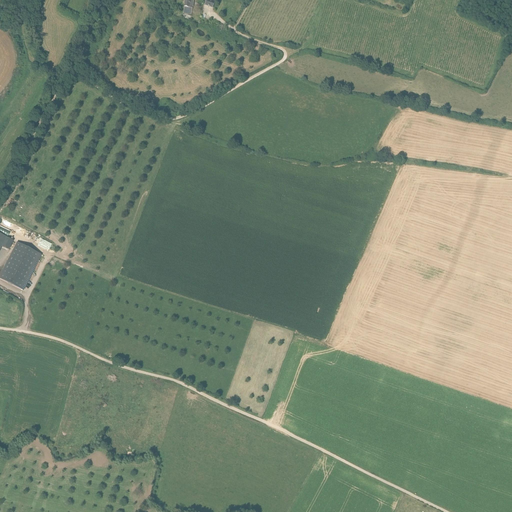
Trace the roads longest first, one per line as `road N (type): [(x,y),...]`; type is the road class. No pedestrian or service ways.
road 1 (track): [(69,71),(121,102),(177,118),(283,59),(282,49),(234,31),(248,0)]
road 2 (unclassified): [(261,420),(448,511)]
road 3 (track): [(69,71),(0,195)]
